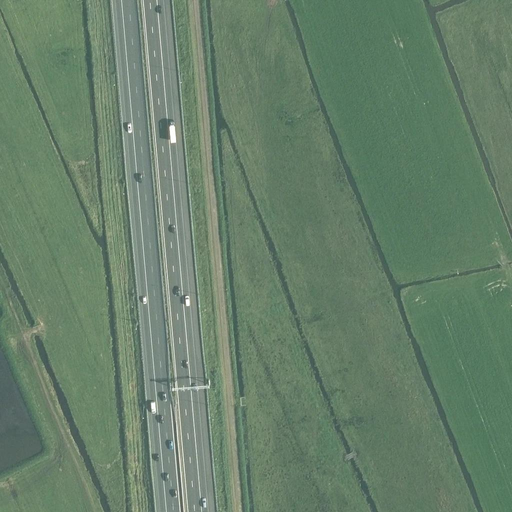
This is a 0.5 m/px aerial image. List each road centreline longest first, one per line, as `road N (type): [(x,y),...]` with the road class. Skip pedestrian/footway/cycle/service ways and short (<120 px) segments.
road 1 (motorway): [(124,0),(169,511)]
road 2 (motorway): [(197,511),(153,0)]
